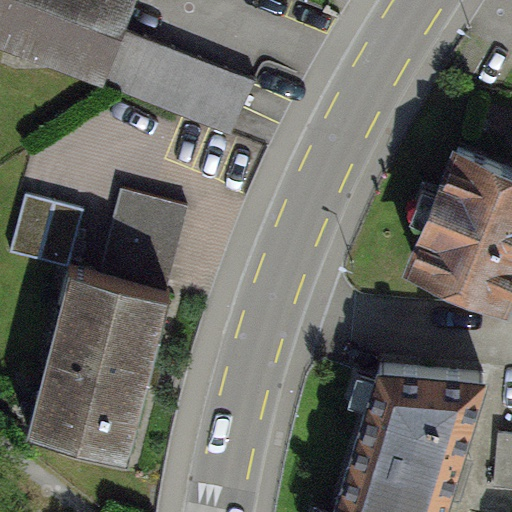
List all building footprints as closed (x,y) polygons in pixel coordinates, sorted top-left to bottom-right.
[(0,0),(0,30),(105,69),(122,27),(128,0),(0,0)] [(252,79),(122,27),(105,69),(101,79),(232,131),(252,79)] [(511,264),(511,170),(437,140),(385,263),(493,308),(511,264)] [(186,203),(122,187),(101,271),(165,287),(186,203)] [(67,265),(82,209),(54,201),(27,194),(12,250),(67,265)] [(101,271),(71,265),(29,423),(126,450),(146,369),(165,287),(101,271)] [(441,511),(484,369),(374,360),(325,511),(441,511)] [(511,485),(511,433),(499,432),(494,484),(511,485)]
